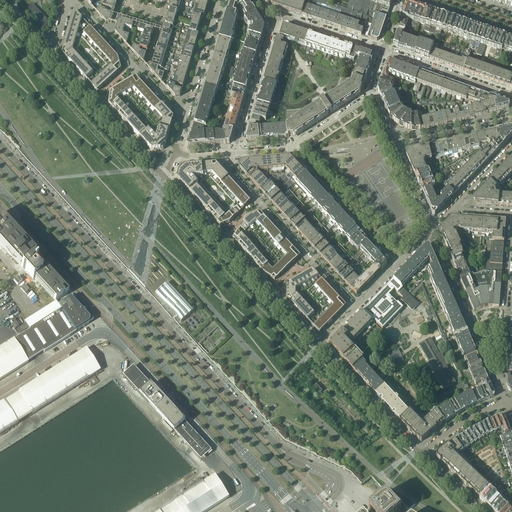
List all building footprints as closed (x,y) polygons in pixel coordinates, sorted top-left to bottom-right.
[(109,22),(115,0),(84,0),(91,7),(92,4),(98,6),(97,13),(106,23),(109,22)] [(196,17),(197,12),(199,7),(200,2),(200,0),(178,0),(179,1),(177,6),(176,11),(178,12),(177,12),(176,18),(183,20),(183,19),(185,20),(192,23),(192,22),(193,17),(194,16),(196,17)] [(241,20),(244,19),(255,12),(252,8),(247,0),(230,0),(226,16),(237,19),(241,20)] [(305,1),(300,0),(268,0),(272,6),(300,15),(305,1)] [(306,17),(311,0),(306,0),(301,16),(306,17)] [(317,0),(311,0),(306,17),(311,19),(317,0)] [(316,21),(322,2),(317,0),(311,19),(316,21)] [(357,0),(349,0),(348,7),(347,10),(352,11),(354,12),(357,0)] [(374,3),(374,0),(357,0),(354,12),(357,13),(362,15),(367,17),(369,12),(370,12),(374,3)] [(388,13),(392,0),(374,0),(374,3),(370,12),(375,14),(375,15),(380,16),(382,11),(388,13)] [(327,3),(323,2),(322,2),(316,21),(321,22),(327,3)] [(326,24),(332,5),(327,3),(321,22),(326,24)] [(49,23),(47,20),(35,6),(34,7),(34,6),(34,4),(33,4),(31,5),(29,6),(27,7),(26,8),(24,9),(43,29),(49,23)] [(176,11),(177,6),(170,4),(168,10),(170,10),(177,12),(178,12),(176,11)] [(406,5),(401,21),(407,23),(408,19),(413,6),(408,4),(406,5)] [(331,26),(337,7),(332,5),(326,24),(331,26)] [(419,7),(413,6),(408,19),(414,21),(419,7)] [(342,8),(340,7),(337,7),(331,26),(336,27),(342,8)] [(419,23),(424,9),(419,7),(414,21),(412,26),(418,28),(419,23)] [(341,29),(347,10),(342,8),(336,27),(341,29)] [(425,25),(429,11),(424,9),(419,23),(425,25)] [(176,18),(177,12),(170,10),(168,18),(175,20),(176,18)] [(345,30),(352,11),(347,10),(341,29),(345,30)] [(75,11),(72,22),(80,24),(82,19),(75,11)] [(350,32),(357,13),(354,12),(352,11),(345,30),(350,32)] [(430,29),(435,13),(429,11),(425,25),(424,27),(430,29)] [(264,27),(262,24),(255,12),(244,19),(248,26),(250,26),(252,25),(253,27),(252,31),(250,30),(249,34),(261,38),(264,27)] [(362,15),(357,13),(350,32),(355,34),(358,28),(362,15)] [(434,33),(441,15),(435,13),(430,29),(427,38),(432,39),(433,36),(434,33)] [(363,30),(366,21),(367,17),(362,15),(358,28),(355,34),(361,36),(363,30)] [(386,18),(380,16),(375,15),(374,19),(385,23),(386,18)] [(441,31),(446,17),(441,15),(434,33),(439,35),(441,31)] [(226,16),(219,39),(231,42),(231,43),(235,31),(233,30),(237,19),(226,16)] [(199,27),(201,19),(193,17),(192,22),(192,23),(191,25),(199,27)] [(451,19),(446,17),(441,31),(446,33),(451,19)] [(174,22),(175,22),(175,20),(168,18),(166,25),(173,27),(174,22)] [(383,28),(385,23),(374,19),(372,24),(383,28)] [(452,34),(457,20),(451,19),(446,33),(445,35),(443,43),(446,44),(446,42),(447,40),(447,39),(448,39),(448,37),(451,37),(452,34)] [(457,36),(462,22),(457,20),(452,34),(457,36)] [(401,21),(398,28),(404,30),(405,30),(407,23),(401,21)] [(175,87),(175,85),(177,80),(179,74),(180,69),(182,64),(183,59),(185,54),(186,48),(188,43),(189,38),(191,33),(189,33),(189,32),(191,27),(183,24),(183,25),(182,24),(175,22),(174,22),(173,27),(173,28),(171,27),(169,32),(168,37),(166,42),(165,48),(163,53),(162,58),(160,63),(158,68),(157,73),(164,75),(161,83),(167,89),(168,85),(175,87)] [(468,24),(462,22),(457,36),(463,38),(468,24)] [(381,32),(383,28),(372,24),(371,29),(381,32)] [(468,40),(473,26),(468,24),(463,38),(468,40)] [(196,34),(198,29),(199,27),(191,25),(191,27),(189,32),(196,34)] [(305,45),(308,34),(283,25),(279,37),(305,45)] [(73,50),(72,52),(76,55),(79,59),(83,63),(86,67),(90,70),(93,74),(86,80),(87,81),(90,84),(91,85),(95,81),(99,77),(103,74),(107,70),(111,67),(111,64),(108,61),(104,57),(101,53),(97,49),(94,45),(90,42),(87,38),(84,34),(90,28),(88,26),(85,29),(81,28),(80,27),(79,30),(77,35),(76,40),(74,45),(73,50)] [(474,42),(478,28),(473,26),(468,40),(474,42)] [(90,28),(84,34),(87,38),(94,32),(90,28)] [(479,44),(484,30),(478,28),(474,42),(479,44)] [(380,37),(381,32),(371,29),(369,33),(380,37)] [(121,39),(122,34),(123,32),(116,30),(115,33),(121,39)] [(484,45),(489,31),(484,30),(479,44),(480,44),(484,45)] [(490,47),(495,33),(489,31),(484,45),(485,46),(490,47)] [(94,32),(87,38),(90,42),(97,36),(94,32)] [(197,40),(198,35),(196,34),(189,32),(189,33),(191,33),(189,38),(197,40)] [(495,49),(500,35),(495,33),(490,47),(495,49)] [(126,45),(129,36),(122,34),(121,39),(126,45)] [(261,38),(249,34),(247,39),(260,43),(261,38)] [(314,48),(317,37),(308,34),(305,45),(304,46),(306,46),(307,45),(310,46),(309,47),(311,48),(311,47),(314,48)] [(402,50),(406,37),(402,36),(396,34),(393,45),(394,47),(402,50)] [(505,37),(500,35),(495,49),(500,51),(501,50),(505,37)] [(97,36),(90,42),(94,45),(101,39),(97,36)] [(331,55),(335,43),(317,37),(314,48),(314,49),(315,49),(315,48),(318,49),(317,51),(331,55)] [(414,54),(419,42),(410,39),(406,37),(402,50),(414,54)] [(507,52),(511,39),(505,37),(501,50),(507,52)] [(277,38),(272,52),(284,56),(286,47),(281,45),(283,39),(277,38)] [(101,39),(94,45),(97,49),(104,43),(101,39)] [(228,50),(230,45),(231,42),(219,39),(214,55),(226,59),(228,52),(232,54),(233,52),(228,50)] [(258,49),(260,43),(247,39),(246,43),(245,43),(245,45),(258,49)] [(431,49),(433,45),(424,42),(419,40),(419,42),(414,54),(428,59),(431,49)] [(104,43),(97,49),(101,53),(108,47),(104,43)] [(344,60),(348,47),(335,43),(331,55),(344,60)] [(256,55),(258,49),(245,45),(243,52),(256,55)] [(108,47),(101,53),(104,57),(111,51),(108,47)] [(138,55),(139,50),(140,49),(133,47),(132,51),(137,57),(138,55)] [(352,48),(348,47),(344,60),(343,61),(348,63),(348,61),(349,60),(352,48)] [(64,48),(62,54),(65,58),(72,52),(73,50),(64,48)] [(352,48),(349,60),(348,61),(350,62),(350,60),(353,61),(354,56),(359,58),(371,62),(373,57),(372,55),(352,48)] [(434,61),(437,51),(431,49),(428,59),(434,61)] [(111,51),(104,57),(108,61),(115,54),(111,51)] [(439,63),(442,53),(437,51),(434,61),(439,63)] [(72,52),(65,58),(69,62),(76,55),(72,52)] [(251,73),(253,64),(256,55),(243,52),(242,56),(240,61),(241,61),(238,69),(251,73)] [(272,52),(268,67),(279,70),(284,56),(272,52)] [(464,71),(468,61),(470,53),(466,52),(463,60),(460,70),(464,71)] [(444,64),(447,55),(442,53),(439,63),(444,64)] [(115,54),(108,61),(111,64),(118,58),(115,54)] [(76,55),(69,62),(70,63),(72,65),(79,59),(76,55)] [(214,55),(209,71),(223,75),(227,59),(226,59),(214,55)] [(449,66),(452,56),(447,55),(444,64),(449,66)] [(454,68),(457,58),(452,56),(449,66),(454,68)] [(173,321),(180,328),(199,349),(246,400),(267,423),(284,441),(349,472),(359,483),(361,485),(371,476),(386,493),(397,505),(401,502),(404,499),(354,444),(290,374),(222,301),(204,280),(155,228),(46,108),(0,58),(0,131),(11,144),(170,317),(172,315),(173,314),(174,315),(177,318),(173,321)] [(111,64),(111,67),(117,73),(121,70),(118,58),(111,64)] [(371,62),(359,58),(358,60),(359,60),(358,65),(356,65),(355,68),(356,69),(356,71),(367,75),(371,62)] [(460,70),(463,60),(457,58),(454,68),(460,70)] [(79,59),(72,65),(76,69),(83,63),(79,59)] [(490,60),(487,68),(483,78),(489,81),(493,70),(496,62),(490,60)] [(387,62),(385,69),(390,70),(393,62),(389,61),(387,62)] [(464,71),(469,73),(472,63),(468,61),(464,71)] [(402,77),(406,67),(393,62),(390,70),(388,74),(390,75),(391,73),(393,74),(393,76),(395,76),(395,75),(397,76),(397,77),(398,78),(399,76),(402,77)] [(83,63),(76,69),(79,73),(86,67),(83,63)] [(477,64),(472,63),(469,73),(474,75),(477,64)] [(482,66),(477,64),(474,75),(479,77),(482,66)] [(156,77),(157,73),(158,68),(151,66),(150,70),(156,77)] [(482,66),(479,77),(483,78),(487,68),(482,66)] [(86,67),(79,73),(83,77),(90,70),(86,67)] [(111,67),(107,70),(113,77),(117,73),(111,67)] [(268,67),(264,81),(275,85),(279,70),(268,67)] [(415,84),(419,71),(406,67),(402,77),(401,79),(403,79),(404,78),(406,79),(406,80),(408,81),(408,80),(411,81),(410,82),(415,84)] [(251,73),(238,69),(237,74),(235,78),(248,82),(251,73)] [(90,70),(83,77),(86,80),(93,74),(90,70)] [(107,70),(103,74),(109,81),(113,77),(107,70)] [(493,70),(489,81),(494,82),(498,72),(493,70)] [(223,75),(209,71),(208,74),(208,75),(207,76),(207,77),(207,78),(207,79),(204,87),(216,91),(220,78),(222,78),(223,75)] [(367,75),(356,71),(352,80),(362,84),(361,84),(364,85),(367,75)] [(418,92),(421,84),(425,74),(419,72),(413,91),(418,92)] [(498,72),(494,82),(499,84),(503,73),(498,72)] [(164,75),(157,73),(156,77),(161,83),(164,75)] [(507,75),(503,73),(499,84),(504,86),(507,75)] [(103,74),(99,77),(105,84),(109,81),(103,74)] [(429,75),(425,74),(421,84),(425,86),(429,75)] [(434,77),(429,75),(425,86),(430,88),(434,77)] [(331,114),(358,96),(359,96),(363,86),(361,86),(361,84),(362,84),(352,80),(343,76),(338,89),(340,90),(300,117),(299,111),(285,112),(286,125),(288,138),(288,137),(293,136),(294,138),(328,116),(326,114),(330,112),(331,114)] [(394,81),(393,80),(394,80),(387,78),(382,76),(380,81),(393,85),(394,81)] [(99,77),(95,81),(101,88),(105,84),(99,77)] [(135,77),(128,82),(132,90),(134,89),(133,88),(140,82),(135,77)] [(439,79),(434,77),(430,88),(436,89),(439,79)] [(248,82),(235,78),(234,82),(233,86),(246,90),(248,82)] [(444,81),(439,79),(436,89),(440,91),(444,81)] [(95,81),(91,85),(97,92),(101,88),(95,81)] [(276,85),(275,85),(264,81),(260,95),(272,99),(276,85)] [(391,88),(391,87),(392,87),(393,85),(380,81),(378,90),(380,95),(391,89),(391,88)] [(449,82),(444,81),(440,91),(445,93),(449,82)] [(128,82),(122,85),(127,93),(132,90),(128,82)] [(140,82),(133,88),(134,89),(137,92),(144,86),(140,82)] [(449,82),(445,93),(451,95),(455,84),(449,82)] [(460,86),(455,84),(451,95),(456,97),(460,86)] [(122,85),(117,88),(122,96),(127,93),(122,85)] [(172,95),(174,90),(175,87),(168,85),(167,89),(172,95)] [(144,86),(137,92),(141,96),(147,90),(144,86)] [(246,90),(233,86),(232,91),(244,95),(246,90)] [(460,86),(456,97),(461,98),(465,88),(460,86)] [(204,87),(200,101),(212,104),(216,91),(204,87)] [(117,88),(112,91),(117,99),(122,96),(117,88)] [(470,90),(465,88),(461,98),(463,99),(466,100),(467,99),(470,90)] [(117,99),(119,102),(122,106),(126,110),(130,114),(133,118),(137,122),(140,126),(144,129),(147,133),(149,132),(152,136),(158,130),(160,130),(162,125),(163,121),(162,120),(158,116),(155,112),(151,108),(148,104),(144,100),(141,96),(137,92),(134,89),(132,90),(127,93),(122,96),(117,99)] [(391,89),(380,95),(381,99),(394,93),(393,89),(391,89)] [(147,90),(141,96),(144,100),(151,94),(147,90)] [(180,97),(181,92),(174,90),(172,95),(175,98),(180,97)] [(110,92),(108,105),(112,108),(119,102),(117,99),(112,91),(110,92)] [(244,95),(232,91),(230,96),(233,97),(243,99),(244,95)] [(479,93),(475,91),(471,100),(476,102),(479,93)] [(394,93),(381,99),(387,112),(400,107),(394,93)] [(485,95),(479,93),(476,102),(481,104),(485,95)] [(151,94),(144,100),(148,104),(155,98),(151,94)] [(260,95),(257,104),(270,108),(272,99),(260,95)] [(486,106),(490,97),(485,95),(481,104),(482,106),(486,106)] [(243,99),(233,97),(229,110),(239,113),(243,99)] [(495,106),(497,99),(490,97),(486,106),(482,106),(479,106),(472,108),(474,117),(496,111),(495,106)] [(155,98),(148,104),(151,108),(158,102),(155,98)] [(509,103),(497,99),(495,106),(496,111),(509,108),(509,107),(510,107),(510,106),(510,105),(509,105),(509,104),(509,103)] [(200,101),(196,114),(208,118),(212,104),(200,101)] [(119,102),(112,108),(116,112),(122,106),(119,102)] [(158,102),(151,108),(155,112),(162,106),(158,102)] [(257,104),(256,108),(268,112),(270,108),(257,104)] [(122,106),(116,112),(119,116),(126,110),(122,106)] [(162,106),(155,112),(158,116),(165,110),(162,106)] [(402,106),(400,107),(387,112),(390,117),(391,116),(393,118),(392,119),(395,123),(399,126),(400,124),(403,126),(402,127),(407,129),(412,130),(412,128),(415,128),(415,130),(420,129),(418,119),(417,113),(414,114),(411,113),(408,112),(406,111),(404,109),(402,106)] [(256,108),(254,112),(267,116),(268,112),(256,108)] [(126,110),(119,116),(123,120),(130,114),(126,110)] [(165,110),(158,116),(162,120),(169,113),(165,110)] [(239,113),(229,110),(225,123),(235,126),(239,113)] [(267,116),(254,112),(251,122),(257,124),(260,124),(261,119),(266,121),(267,116)] [(169,113),(162,120),(163,121),(172,123),(173,118),(169,113)] [(130,114),(123,120),(126,124),(133,118),(130,114)] [(208,118),(196,114),(194,123),(203,126),(206,127),(208,118)] [(133,118),(126,124),(130,128),(137,122),(133,118)] [(137,122),(130,128),(134,132),(140,126),(137,122)] [(204,133),(203,126),(194,123),(191,133),(195,134),(204,133)] [(235,126),(225,123),(223,132),(223,133),(224,133),(224,136),(225,136),(226,144),(230,143),(235,126)] [(288,138),(286,125),(272,126),(273,139),(288,138)] [(140,126),(134,132),(137,136),(144,129),(140,126)] [(259,140),(258,128),(255,128),(250,126),(246,139),(246,140),(248,142),(259,140)] [(273,139),(272,126),(263,127),(264,140),(273,139)] [(144,129),(137,136),(141,140),(147,134),(147,133),(144,129)] [(147,134),(141,140),(143,143),(150,150),(151,151),(161,150),(161,149),(164,149),(169,133),(160,130),(158,130),(152,136),(149,132),(147,133),(147,134)] [(505,130),(497,132),(499,140),(504,144),(509,139),(506,136),(505,130)] [(226,144),(225,136),(224,136),(224,133),(223,133),(219,134),(219,132),(213,133),(213,132),(205,133),(206,146),(226,144)] [(499,140),(497,132),(477,136),(479,145),(482,144),(487,143),(489,145),(490,144),(499,140)] [(195,134),(191,133),(187,145),(189,148),(196,147),(195,134)] [(205,133),(204,133),(195,134),(196,147),(206,146),(205,133)] [(504,144),(499,140),(490,144),(497,151),(504,144)] [(497,151),(490,144),(489,145),(487,148),(494,154),(497,151)] [(428,147),(409,152),(407,152),(407,153),(406,153),(406,154),(406,155),(407,156),(415,175),(428,170),(426,166),(425,167),(423,164),(425,161),(428,160),(429,162),(432,161),(431,157),(428,147)] [(494,154),(487,148),(484,151),(491,157),(494,154)] [(491,157),(484,151),(481,154),(487,161),(491,157)] [(487,161),(481,154),(479,153),(475,157),(483,165),(487,161)] [(483,165),(475,157),(472,161),(480,169),(483,165)] [(503,166),(511,174),(511,159),(503,166)] [(287,171),(295,163),(292,160),(286,165),(286,166),(285,169),(287,171)] [(257,173),(258,171),(258,170),(257,161),(240,162),(238,167),(253,183),(261,175),(259,173),(257,173)] [(480,169),(472,161),(468,165),(476,173),(480,169)] [(290,174),(298,167),(295,163),(287,171),(290,174)] [(216,165),(212,165),(213,174),(212,174),(214,176),(221,170),(216,165)] [(476,173),(468,165),(465,168),(473,176),(476,173)] [(179,173),(177,179),(178,180),(186,190),(189,192),(196,186),(197,185),(194,181),(198,178),(203,177),(202,175),(202,166),(182,168),(180,174),(179,173)] [(503,166),(500,170),(508,178),(511,174),(503,166)] [(293,178),(301,170),(298,167),(290,174),(293,178)] [(473,176),(465,168),(461,172),(469,180),(473,176)] [(221,170),(214,176),(218,180),(224,174),(221,170)] [(295,183),(305,174),(301,170),(293,178),(297,181),(295,183)] [(428,170),(415,175),(417,181),(430,175),(428,170)] [(500,170),(496,174),(504,182),(508,178),(500,170)] [(469,180),(461,172),(457,176),(465,184),(469,180)] [(198,178),(194,181),(197,185),(196,186),(199,190),(203,194),(206,198),(210,201),(213,205),(217,209),(221,213),(224,217),(225,218),(237,208),(240,212),(244,209),(239,204),(235,200),(232,196),(228,192),(225,188),(221,184),(218,180),(214,176),(212,174),(208,175),(202,175),(203,177),(198,178)] [(224,174),(218,180),(221,184),(228,178),(224,174)] [(299,188),(309,179),(305,174),(295,183),(299,188)] [(496,174),(492,178),(500,185),(504,182),(496,174)] [(256,186),(264,179),(261,175),(253,183),(256,186)] [(430,175),(417,181),(420,186),(433,180),(430,175)] [(458,192),(450,184),(441,175),(440,182),(446,187),(448,190),(454,195),(458,192)] [(465,184),(457,176),(453,180),(461,188),(465,184)] [(228,178),(221,184),(225,188),(231,182),(228,178)] [(492,178),(488,181),(496,189),(500,185),(492,178)] [(259,190),(265,184),(267,182),(264,179),(256,186),(259,190)] [(309,179),(299,188),(304,193),(314,184),(309,179)] [(433,180),(420,186),(422,191),(431,187),(435,185),(433,180)] [(461,188),(453,180),(450,184),(458,192),(461,188)] [(473,197),(474,199),(473,200),(474,202),(475,202),(476,204),(498,206),(499,195),(496,189),(488,181),(473,197)] [(231,182),(225,188),(228,192),(235,185),(231,182)] [(262,193),(270,185),(267,182),(265,184),(259,190),(262,193)] [(314,184),(304,193),(308,197),(318,188),(314,184)] [(235,185),(228,192),(232,196),(238,189),(235,185)] [(280,194),(276,190),(271,185),(270,185),(262,193),(271,202),(280,194)] [(196,186),(189,192),(193,196),(199,190),(196,186)] [(431,187),(422,191),(428,205),(437,201),(431,187)] [(318,188),(308,197),(311,201),(322,192),(318,188)] [(238,189),(232,196),(235,200),(242,193),(238,189)] [(199,190),(193,196),(196,200),(203,194),(199,190)] [(444,205),(453,196),(454,195),(448,190),(440,198),(440,199),(439,200),(444,205)] [(315,205),(326,196),(322,192),(311,201),(315,205)] [(242,193),(235,200),(239,204),(246,197),(242,193)] [(203,194),(196,200),(199,204),(206,198),(203,194)] [(274,206),(283,198),(280,194),(271,202),(274,206)] [(326,196),(315,205),(319,210),(329,200),(326,196)] [(246,197),(239,204),(244,209),(250,202),(246,197)] [(206,198),(199,204),(203,208),(210,201),(206,198)] [(277,209),(286,201),(283,198),(274,206),(277,209)] [(437,201),(428,205),(432,214),(432,215),(434,216),(435,214),(444,205),(439,200),(438,199),(437,201)] [(329,200),(319,210),(323,214),(333,205),(329,200)] [(210,201),(203,208),(206,211),(213,205),(210,201)] [(280,213),(289,205),(286,201),(277,209),(280,213)] [(213,205),(206,211),(210,215),(217,209),(213,205)] [(284,216),(292,208),(289,205),(280,213),(284,216)] [(333,205),(323,214),(327,218),(337,209),(333,205)] [(237,208),(225,218),(230,223),(240,212),(237,208)] [(287,220),(296,212),(292,208),(284,216),(287,220)] [(217,209),(210,215),(214,219),(221,213),(217,209)] [(337,209),(327,218),(331,222),(341,213),(337,209)] [(304,221),(300,216),(296,212),(287,220),(295,229),(304,221)] [(221,213),(214,219),(217,223),(224,217),(221,213)] [(260,213),(251,216),(256,222),(257,223),(264,217),(260,213)] [(341,213),(331,222),(334,226),(345,217),(341,213)] [(35,255),(0,216),(0,245),(16,263),(20,268),(31,258),(32,257),(35,255)] [(246,218),(250,223),(246,226),(249,229),(256,222),(251,216),(246,218)] [(224,217),(217,223),(220,227),(230,223),(225,218),(224,217)] [(264,217),(257,223),(260,227),(267,221),(264,217)] [(345,217),(334,226),(338,231),(349,221),(345,217)] [(246,218),(240,228),(245,233),(249,229),(246,226),(250,223),(246,218)] [(460,230),(461,218),(456,218),(456,220),(452,219),(449,222),(453,232),(458,230),(460,230)] [(469,234),(470,233),(471,219),(461,218),(460,230),(460,232),(463,232),(463,234),(469,234)] [(483,234),(484,220),(471,219),(470,233),(483,234)] [(498,235),(499,221),(484,220),(483,234),(489,234),(498,235)] [(267,221),(260,227),(264,231),(271,225),(267,221)] [(298,232),(307,224),(304,221),(295,229),(298,232)] [(349,221),(338,231),(342,235),(352,225),(349,221)] [(504,230),(505,222),(504,222),(499,221),(498,235),(489,234),(489,240),(504,242),(505,230),(504,230)] [(238,231),(238,232),(242,237),(246,240),(249,244),(253,248),(256,252),(260,256),(264,260),(268,264),(271,268),(273,266),(275,267),(276,266),(280,263),(283,259),(287,256),(286,255),(282,251),(278,247),(275,243),(271,239),(268,235),(264,231),(260,227),(257,223),(256,222),(249,229),(245,233),(240,228),(238,231)] [(453,232),(449,222),(441,230),(443,234),(441,235),(442,237),(453,232)] [(302,236),(310,228),(307,224),(298,232),(302,236)] [(271,225),(264,231),(268,235),(275,229),(271,225)] [(352,225),(342,235),(346,238),(356,229),(352,225)] [(305,239),(315,229),(312,226),(310,228),(302,236),(305,239)] [(275,229),(268,235),(271,239),(278,232),(275,229)] [(308,243),(317,235),(319,233),(315,229),(305,239),(308,243)] [(356,229),(346,238),(349,242),(359,233),(356,229)] [(238,231),(233,240),(235,243),(242,237),(238,232),(238,231)] [(278,232),(271,239),(275,243),(282,236),(278,232)] [(461,242),(460,239),(458,240),(457,237),(455,238),(453,232),(442,237),(447,248),(459,243),(461,242)] [(359,233),(349,242),(353,246),(363,237),(359,233)] [(311,246),(320,238),(317,235),(308,243),(311,246)] [(282,236),(275,243),(278,247),(285,240),(282,236)] [(242,237),(235,243),(239,247),(246,240),(242,237)] [(363,237),(353,246),(357,251),(359,249),(367,242),(363,237)] [(328,247),(324,243),(320,238),(311,246),(320,255),(328,247)] [(246,240),(239,247),(243,251),(249,244),(246,240)] [(285,240),(278,247),(282,251),(289,244),(285,240)] [(367,242),(359,249),(363,253),(371,246),(367,242)] [(464,254),(459,243),(447,248),(452,259),(464,254)] [(485,272),(501,273),(504,243),(491,243),(490,257),(486,256),(485,272)] [(249,244),(243,251),(246,255),(253,248),(249,244)] [(289,244),(282,251),(286,255),(293,248),(289,244)] [(426,245),(417,255),(425,263),(429,259),(434,256),(429,246),(426,245)] [(383,259),(371,246),(363,253),(375,266),(383,259)] [(323,259),(332,251),(328,247),(320,255),(323,259)] [(253,248),(246,255),(250,258),(256,252),(253,248)] [(293,248),(286,255),(287,256),(293,263),(300,257),(293,248)] [(326,262),(335,254),(332,251),(323,259),(326,262)] [(256,252),(250,258),(253,262),(260,256),(256,252)] [(329,266),(338,258),(340,256),(337,253),(335,254),(326,262),(329,266)] [(464,254),(452,259),(454,264),(466,259),(464,254)] [(417,255),(405,267),(413,275),(425,263),(417,255)] [(260,256),(253,262),(257,266),(264,260),(260,256)] [(287,256),(283,259),(290,266),(293,263),(287,256)] [(434,256),(429,259),(431,264),(430,264),(431,267),(437,264),(434,256)] [(67,289),(48,269),(47,271),(37,260),(35,262),(35,261),(34,262),(33,261),(34,260),(35,259),(35,258),(34,258),(34,257),(33,257),(32,257),(31,258),(20,268),(32,281),(34,279),(55,302),(67,293),(65,291),(67,289)] [(332,269),(341,261),(338,258),(329,266),(332,269)] [(283,259),(280,263),(286,270),(290,266),(283,259)] [(387,263),(383,259),(375,266),(380,271),(387,265),(387,263)] [(466,259),(454,264),(456,269),(469,264),(466,259)] [(264,260),(257,266),(261,270),(261,271),(268,264),(264,260)] [(335,273),(344,265),(341,261),(332,269),(335,273)] [(280,263),(276,266),(282,273),(286,270),(280,263)] [(268,264),(261,271),(263,273),(265,275),(266,275),(272,270),(272,269),(271,268),(268,264)] [(442,275),(440,270),(437,264),(431,267),(428,268),(432,279),(442,275)] [(458,274),(471,269),(469,264),(456,269),(458,274)] [(353,274),(349,269),(344,265),(335,273),(344,282),(353,274)] [(272,269),(272,270),(278,276),(282,273),(276,266),(275,267),(272,269)] [(360,292),(380,271),(375,266),(359,281),(351,289),(352,291),(355,287),(360,292)] [(405,267),(393,279),(401,287),(413,275),(405,267)] [(473,274),(471,269),(458,274),(460,279),(473,274)] [(272,270),(266,275),(274,280),(278,276),(272,270)] [(312,270),(309,271),(313,279),(318,277),(319,277),(312,270)] [(309,271),(304,274),(309,282),(313,279),(309,271)] [(474,275),(473,274),(460,279),(465,291),(474,311),(481,308),(483,307),(484,307),(485,307),(487,306),(488,306),(489,306),(491,306),(499,307),(501,273),(485,272),(474,275)] [(304,274),(300,276),(304,284),(309,282),(304,274)] [(347,285),(356,277),(353,274),(344,282),(347,285)] [(442,275),(432,279),(429,280),(435,293),(447,287),(442,275)] [(300,276),(296,279),(300,287),(304,284),(300,276)] [(296,289),(295,289),(295,291),(296,295),(297,296),(300,300),(304,304),(307,307),(311,311),(314,315),(308,321),(308,322),(312,326),(313,327),(316,323),(321,319),(325,315),(329,311),(333,306),(332,305),(329,301),(325,298),(322,294),(318,290),(315,286),(321,280),(321,279),(320,280),(320,279),(315,284),(313,282),(316,279),(319,278),(319,277),(318,277),(313,279),(309,282),(304,284),(300,287),(296,289)] [(351,289),(359,281),(356,277),(347,285),(351,289)] [(296,279),(291,281),(296,289),(300,287),(296,279)] [(321,280),(315,286),(318,290),(325,284),(321,280)] [(291,281),(286,284),(286,291),(295,291),(295,289),(296,289),(291,281)] [(325,284),(318,290),(322,294),(329,288),(325,284)] [(421,284),(409,295),(411,297),(423,285),(421,284)] [(389,296),(389,295),(392,292),(386,286),(361,312),(372,322),(373,320),(382,329),(403,308),(398,303),(397,304),(389,296)] [(360,292),(355,287),(352,291),(356,296),(360,292)] [(430,304),(423,287),(421,289),(428,305),(430,304)] [(455,304),(447,287),(435,293),(439,301),(442,309),(455,304)] [(329,288),(322,294),(325,298),(332,291),(329,288)] [(295,291),(286,291),(286,298),(290,302),(297,296),(296,295),(295,291)] [(332,291),(325,298),(329,301),(336,295),(332,291)] [(336,295),(329,301),(332,305),(339,299),(336,295)] [(297,296),(290,302),(293,306),(300,300),(297,296)] [(58,305),(60,309),(29,329),(29,330),(43,352),(43,353),(75,333),(75,332),(93,321),(70,297),(58,305)] [(339,299),(332,305),(333,306),(340,313),(346,306),(339,299)] [(300,300),(293,306),(297,310),(304,304),(300,300)] [(304,304),(297,310),(300,314),(307,307),(304,304)] [(455,304),(442,309),(448,322),(449,321),(460,316),(455,304)] [(333,306),(329,311),(336,317),(340,313),(333,306)] [(436,323),(438,322),(431,306),(429,307),(436,323)] [(307,307),(300,314),(304,317),(311,311),(307,307)] [(311,311),(304,317),(308,321),(314,315),(311,311)] [(329,311),(325,315),(331,321),(336,317),(329,311)] [(352,342),(371,322),(372,322),(361,312),(329,345),(352,370),(362,361),(363,360),(344,340),(345,339),(347,338),(352,342)] [(325,315),(321,319),(327,326),(331,321),(325,315)] [(460,316),(449,321),(451,327),(450,327),(454,335),(466,330),(460,316)] [(321,319),(316,323),(323,330),(327,326),(321,319)] [(313,327),(319,334),(323,330),(316,323),(313,327)] [(446,340),(439,324),(437,325),(444,342),(446,340)] [(27,362),(43,352),(29,330),(14,340),(13,339),(0,347),(0,380),(28,362),(27,362)] [(453,341),(468,334),(466,330),(454,335),(453,336),(454,338),(452,338),(453,341)] [(456,344),(470,338),(468,334),(453,341),(454,342),(455,342),(456,344)] [(470,338),(456,344),(462,357),(475,351),(470,338)] [(438,352),(430,339),(424,342),(419,345),(444,389),(449,386),(455,383),(447,369),(448,369),(446,366),(447,365),(441,354),(440,355),(438,352)] [(448,342),(446,342),(445,343),(451,356),(453,355),(448,342)] [(0,434),(17,423),(17,422),(31,413),(32,414),(100,371),(86,349),(18,392),(18,393),(4,402),(3,401),(0,402),(0,434)] [(464,359),(466,364),(467,367),(480,362),(476,353),(464,359)] [(375,375),(362,361),(352,370),(353,371),(353,372),(354,373),(355,373),(359,378),(359,379),(360,380),(361,380),(365,384),(375,375)] [(480,362),(467,367),(470,372),(482,367),(480,362)] [(389,376),(379,365),(377,367),(387,378),(389,376)] [(482,367),(470,372),(471,376),(484,371),(482,367)] [(484,371),(471,376),(473,381),(474,381),(474,380),(486,375),(484,371)] [(184,421),(176,412),(175,411),(175,410),(176,410),(174,409),(173,408),(172,407),(171,405),(170,404),(170,403),(170,404),(169,404),(168,403),(160,395),(160,394),(152,386),(152,385),(151,385),(144,377),(144,376),(143,377),(139,372),(137,390),(141,395),(141,396),(141,395),(149,404),(157,413),(165,421),(165,422),(166,422),(173,430),(173,431),(174,431),(182,439),(181,439),(182,440),(182,439),(186,444),(205,444),(200,439),(201,438),(200,438),(192,430),(193,430),(192,429),(192,430),(184,421),(184,420),(184,421)] [(94,375),(88,380),(92,386),(98,381),(94,375)] [(384,385),(381,382),(375,375),(365,384),(365,385),(366,386),(367,386),(368,387),(372,391),(372,392),(373,393),(374,394),(375,394),(384,385)] [(474,380),(474,381),(476,385),(481,382),(488,380),(486,375),(474,380)] [(450,390),(451,391),(451,392),(464,385),(463,382),(450,390)] [(412,409),(387,383),(384,385),(375,394),(399,421),(410,410),(412,409)] [(489,384),(484,386),(489,399),(494,397),(494,395),(489,384)] [(489,399),(484,386),(480,388),(485,400),(489,399)] [(485,400),(480,388),(475,390),(481,402),(485,400)] [(481,402),(475,390),(471,393),(476,404),(481,402)] [(448,391),(436,398),(434,399),(435,401),(450,393),(448,391)] [(476,404),(471,393),(467,395),(472,406),(476,404)] [(467,395),(462,398),(454,402),(460,413),(469,408),(472,406),(467,395)] [(449,404),(449,405),(456,415),(460,413),(454,402),(452,403),(451,402),(449,404)] [(442,410),(438,412),(445,423),(448,420),(456,415),(449,405),(442,410)] [(410,410),(399,421),(419,442),(421,442),(433,432),(445,423),(438,412),(437,413),(435,410),(423,423),(410,410)] [(502,415),(498,417),(502,427),(507,425),(503,416),(502,415)] [(503,429),(502,427),(498,417),(494,418),(499,430),(503,429)] [(499,430),(494,418),(490,420),(495,432),(499,430)] [(495,432),(490,420),(486,422),(491,434),(495,432)] [(491,434),(486,422),(481,424),(487,436),(490,434),(491,434)] [(487,436),(481,424),(477,427),(483,438),(486,436),(487,436)] [(511,434),(507,425),(502,427),(503,429),(504,430),(505,434),(504,434),(505,436),(511,434)] [(483,438),(477,427),(472,429),(479,440),(483,438)] [(479,440),(472,429),(468,432),(475,442),(479,440)] [(475,442),(468,432),(464,434),(471,445),(475,442)] [(471,445),(464,434),(460,437),(467,447),(471,445)] [(501,442),(511,438),(511,436),(511,434),(505,436),(493,441),(494,445),(501,443),(501,442)] [(467,447),(460,437),(456,439),(455,440),(462,450),(462,451),(467,447)] [(511,438),(501,442),(501,443),(503,447),(511,443),(511,438)] [(490,486),(456,455),(457,454),(462,450),(455,440),(448,445),(436,455),(436,457),(479,498),(489,487),(490,486)] [(511,443),(503,447),(504,451),(511,448),(511,443)] [(205,511),(229,497),(215,475),(174,501),(174,502),(160,511),(159,511),(156,511),(205,511)] [(501,498),(491,509),(493,511),(501,511),(507,507),(508,505),(511,501),(511,500),(510,496),(508,494),(509,492),(505,478),(498,485),(499,486),(506,492),(506,493),(501,498)] [(506,492),(499,486),(496,489),(499,492),(497,494),(498,495),(501,498),(506,493),(506,492)] [(489,487),(479,498),(483,502),(493,492),(494,491),(490,488),(489,487)] [(493,492),(483,502),(487,506),(498,495),(497,494),(495,492),(494,491),(493,492)] [(386,493),(368,509),(369,510),(371,511),(402,511),(400,510),(386,493)] [(498,495),(487,506),(491,509),(501,498),(498,495)]
